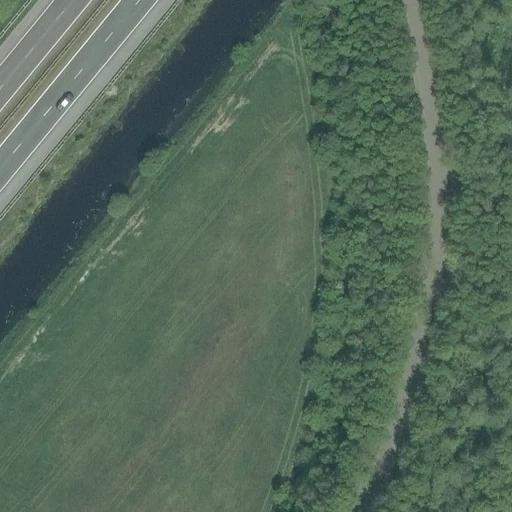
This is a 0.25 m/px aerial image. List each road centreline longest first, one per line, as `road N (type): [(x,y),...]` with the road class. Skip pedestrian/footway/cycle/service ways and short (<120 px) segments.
road 1 (tertiary): [(350,511),(395,411),(423,270),(424,126),(406,0)]
road 2 (motorway): [(0,170),(140,0)]
